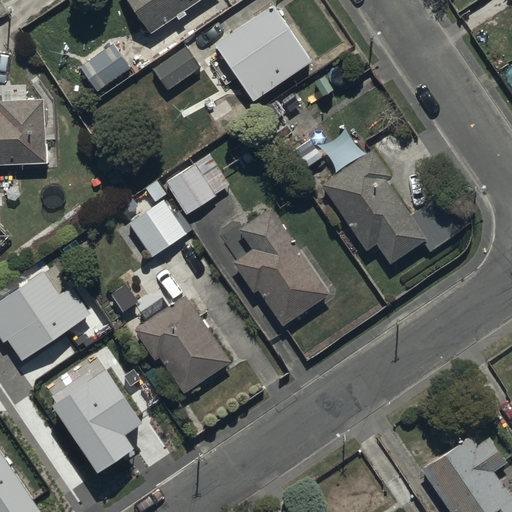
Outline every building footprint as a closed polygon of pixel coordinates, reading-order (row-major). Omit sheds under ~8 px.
[(132,0),(152,27),(192,0),(132,0)] [(274,0),(272,0),(216,38),(255,96),(313,57),(274,0)] [(94,88),(131,62),(115,39),(78,64),(94,88)] [(186,41),(152,62),(168,87),(202,65),(186,41)] [(0,160),(49,158),(46,94),(0,97),(0,160)] [(324,152),(311,134),(292,148),(304,166),(324,152)] [(374,146),(324,180),(369,247),(377,241),(391,262),(424,240),(431,249),(461,228),(438,193),(412,211),(389,176),(392,174),(374,146)] [(212,150),(168,178),(188,211),(217,192),(215,191),(231,181),(212,150)] [(166,195),(130,219),(154,255),(190,232),(166,195)] [(273,203),(243,224),(238,218),(218,232),(256,288),(260,285),(285,322),(332,289),(273,203)] [(42,271),(0,299),(0,336),(3,342),(8,339),(23,362),(91,316),(71,287),(59,295),(42,271)] [(137,272),(112,288),(126,309),(150,293),(137,272)] [(189,289),(135,324),(157,357),(161,354),(183,389),(233,356),(189,289)] [(106,367),(52,405),(98,473),(135,448),(126,434),(144,422),(106,367)] [(468,434),(424,465),(456,511),(489,511),(490,511),(489,511),(511,511),(511,489),(496,467),(510,458),(492,431),(474,443),(468,434)] [(40,511),(0,452),(0,511),(40,511)]
